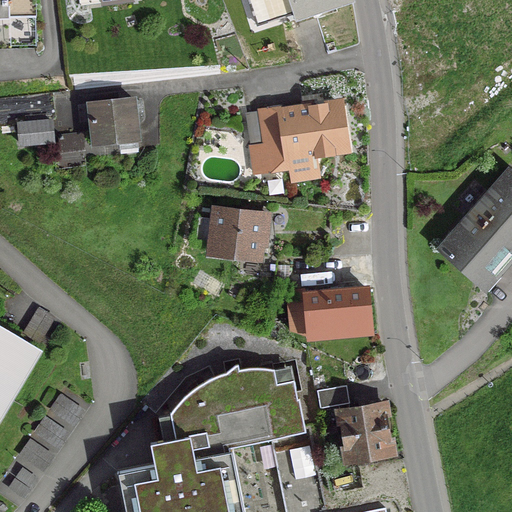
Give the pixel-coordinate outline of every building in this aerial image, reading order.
[(0,0),(0,14),(34,14),(33,0),(0,0)] [(351,1),(350,0),(288,0),(295,20),(351,1)] [(324,45),(327,53),(334,50),(332,43),(324,45)] [(131,99),(88,104),(93,145),(118,142),(118,150),(135,148),(135,141),(135,140),(131,99)] [(280,114),(279,108),(259,111),(267,171),(287,168),(286,158),(345,150),(338,105),(312,109),(311,102),(300,103),(301,110),(280,114)] [(51,142),(50,136),(49,122),(17,125),(18,145),(51,142)] [(81,142),(80,133),(56,136),(57,145),(81,142)] [(511,174),(509,172),(439,252),(481,288),(511,252),(511,174)] [(256,242),(262,243),(265,217),(216,211),(212,251),(254,257),(256,242)] [(303,290),(293,291),(293,301),(304,300),(307,337),(368,332),(364,289),(304,294),(303,290)] [(0,406),(34,350),(0,329),(0,406)] [(318,409),(348,404),(345,386),(315,391),(318,409)] [(390,451),(383,405),(366,408),(365,401),(357,402),(358,409),(337,413),(345,458),(390,451)] [(243,511),(231,450),(193,457),(188,435),(149,443),(153,465),(115,473),(123,511),(243,511)]
